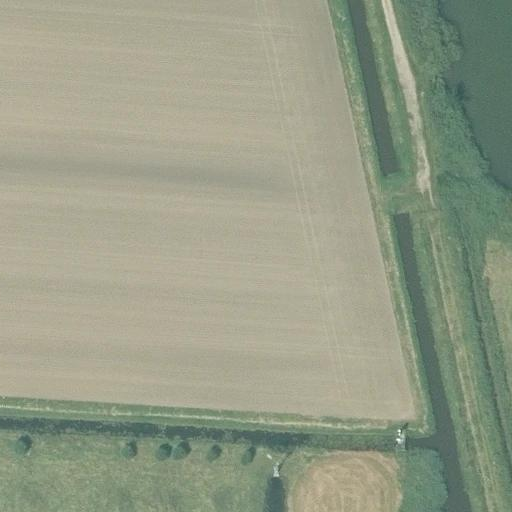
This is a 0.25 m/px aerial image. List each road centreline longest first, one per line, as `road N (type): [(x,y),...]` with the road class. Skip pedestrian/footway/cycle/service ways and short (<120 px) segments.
road 1 (unknown): [(494,511),(424,195)]
road 2 (unclassified): [(424,195),(381,0)]
